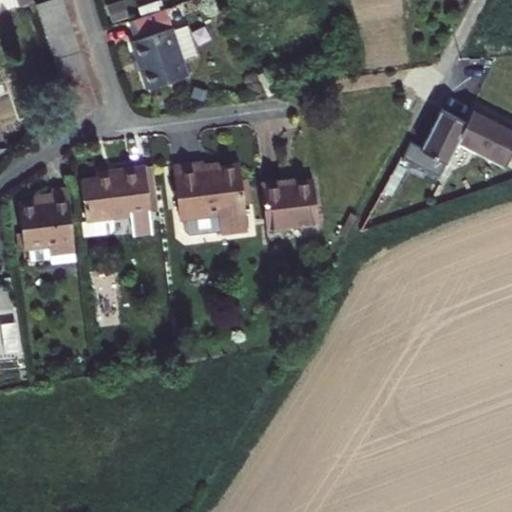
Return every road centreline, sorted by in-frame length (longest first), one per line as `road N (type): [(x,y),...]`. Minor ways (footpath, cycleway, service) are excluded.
road 1 (residential): [(119,110),(126,128),(267,112)]
road 2 (residential): [(0,183),(119,110)]
